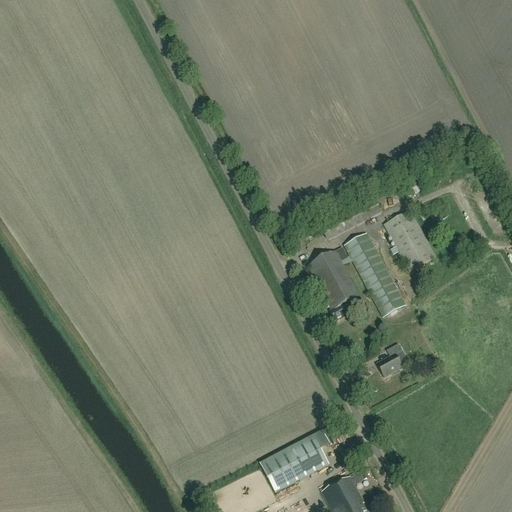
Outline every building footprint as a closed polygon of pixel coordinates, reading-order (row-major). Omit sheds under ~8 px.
[(408,197),(423,191),(420,184),(406,190),(408,197)] [(483,191),(477,194),(487,212),(493,208),(483,191)] [(328,242),(381,214),(374,200),(320,228),(328,242)] [(447,207),(435,209),(436,218),(448,216),(447,207)] [(409,212),(384,226),(396,248),(391,251),(393,256),(398,253),(410,273),(435,259),(409,212)] [(502,225),(497,227),(501,236),(506,234),(502,225)] [(406,307),(366,236),(344,248),(350,258),(352,262),(384,319),(406,307)] [(292,251),(298,247),(292,238),(286,242),(292,251)] [(308,268),(323,295),(332,312),(330,313),(336,324),(338,323),(337,323),(354,314),(349,303),(359,297),(342,266),(340,263),(347,259),(342,249),(335,253),(308,268)] [(350,258),(347,259),(340,263),(342,266),(348,264),(352,262),(350,258)] [(390,359),(377,366),(384,379),(402,369),(395,356),(402,352),(398,346),(386,352),(390,359)] [(321,452),(330,447),(322,432),(259,466),(274,494),(328,466),(321,452)] [(365,511),(362,505),(363,504),(349,478),(335,486),(348,511),(365,511)] [(348,511),(335,486),(321,494),(330,511),(348,511)]
